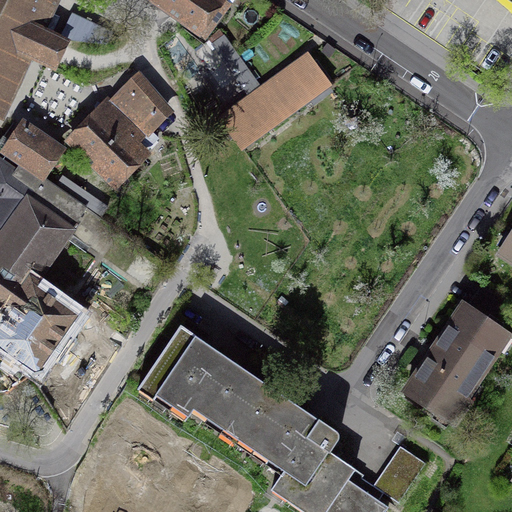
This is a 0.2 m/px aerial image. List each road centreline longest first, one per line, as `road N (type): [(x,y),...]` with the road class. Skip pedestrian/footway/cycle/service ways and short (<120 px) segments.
road 1 (residential): [(348,393),(511,147)]
road 2 (residential): [(0,444),(62,463),(181,279)]
road 3 (residential): [(314,0),(490,116)]
